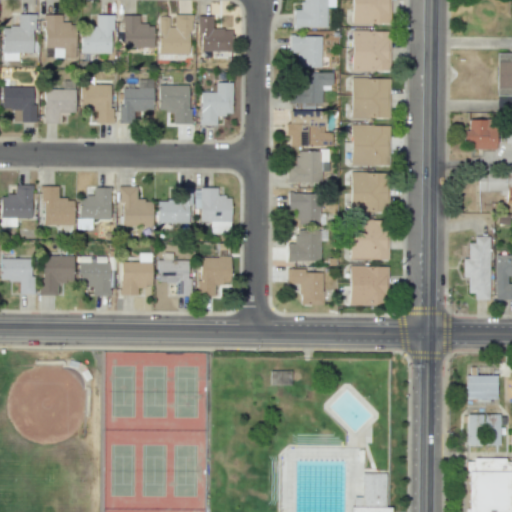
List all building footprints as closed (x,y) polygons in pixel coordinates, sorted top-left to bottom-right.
[(324,0),(300,0),(300,9),(292,10),(292,27),(325,26),(324,0)] [(388,0),(349,0),(349,23),(387,24),(388,0)] [(32,14),(16,14),(16,26),(0,26),(1,60),(16,60),(16,53),(33,53),(32,14)] [(43,14),(42,47),(52,48),(52,57),(73,58),(74,22),(60,22),(61,14),(43,14)] [(78,53),(110,53),(110,14),(95,14),(94,26),(79,26),(78,53)] [(152,47),(152,24),(136,24),(136,15),(121,14),(120,47),(152,47)] [(157,16),(157,53),(188,54),(189,15),(173,14),(173,26),(167,26),(167,16),(157,16)] [(198,51),(230,51),(230,28),(211,29),(211,15),(198,15),(198,51)] [(350,71),(388,71),(387,30),(349,31),(350,71)] [(296,67),(319,67),(319,36),(287,35),(287,52),(296,52),(296,67)] [(511,56),(510,56),(510,53),(495,53),(494,96),(510,95),(510,93),(511,93),(511,56)] [(321,85),(330,85),(330,72),(289,72),(289,104),(320,104),(321,85)] [(387,118),(388,78),(349,77),(349,117),(387,118)] [(119,87),(118,123),(131,124),(131,110),(151,110),(152,79),(136,78),(135,88),(119,87)] [(214,92),(199,92),(198,124),(215,125),(215,114),(230,115),(231,83),(214,82),(214,92)] [(111,84),(78,84),(78,111),(94,111),(93,123),(110,123),(111,84)] [(156,111),(172,111),(172,123),(188,124),(188,85),(156,84),(156,111)] [(0,108),(19,109),(18,122),(34,122),(34,87),(0,86),(0,108)] [(73,89),(41,89),(42,123),(56,123),(56,112),(74,112),(73,89)] [(286,146),(329,146),(329,132),(322,132),(322,110),(286,111),(286,123),(283,123),(283,136),(286,136),(286,146)] [(495,149),(495,120),(465,119),(464,149),(495,149)] [(387,125),(349,124),(348,165),(386,165),(387,125)] [(503,143),(511,143),(511,124),(504,124),(503,143)] [(295,151),(295,164),(285,165),(286,182),(320,181),(319,172),(326,171),(326,150),(295,151)] [(386,173),(349,172),(347,212),(385,213),(386,173)] [(511,174),(477,175),(477,192),(505,192),(506,202),(511,202),(511,174)] [(30,217),(30,184),(13,184),(13,195),(0,194),(0,226),(14,226),(14,217),(30,217)] [(72,225),(72,199),(56,198),(56,186),(41,186),(40,224),(72,225)] [(151,200),(135,200),(135,186),(119,186),(118,226),(150,227),(151,200)] [(108,218),(108,187),(92,187),(92,196),(77,196),(78,218),(108,218)] [(215,188),(192,188),(192,208),(198,208),(198,221),(208,221),(209,233),(229,233),(229,196),(215,196),(215,188)] [(155,222),(188,223),(189,190),(171,189),(171,201),(156,201),(155,222)] [(317,225),(318,194),(286,193),(286,209),(295,209),(295,224),(317,225)] [(348,259),(385,260),(386,220),(348,219),(348,259)] [(318,261),(319,230),(294,229),(294,243),(286,243),(285,260),(318,261)] [(487,299),(488,236),(473,236),(473,242),(463,242),(462,292),(473,292),(473,299),(487,299)] [(119,261),(118,294),(136,294),(136,286),(149,286),(150,253),(137,253),(137,262),(119,261)] [(511,254),(494,254),(493,299),(511,300),(511,299),(511,254)] [(72,255),(40,255),(39,294),(56,294),(56,282),(71,283),(72,255)] [(109,295),(108,262),(94,262),(94,256),(86,256),(86,262),(77,262),(77,286),(91,286),(91,295),(109,295)] [(197,256),(196,296),(212,296),(213,282),(228,282),(229,257),(197,256)] [(155,257),(155,282),(174,282),(174,295),(187,295),(188,258),(155,257)] [(31,258),(0,258),(0,280),(17,280),(18,294),(31,294),(31,258)] [(347,266),(347,304),(385,305),(385,266),(347,266)] [(321,272),(304,272),(303,268),(285,269),(285,283),(298,283),(298,305),(322,304),(321,272)] [(466,375),(498,375),(498,400),(465,400),(466,375)] [(465,414),(499,415),(499,447),(465,447),(465,414)] [(511,456),(510,456),(510,431),(511,431),(511,511),(465,511),(465,507),(469,507),(468,474),(464,474),(464,460),(473,461),(473,456),(505,456),(505,460),(511,460),(511,474),(511,504),(511,456)] [(363,472),(387,473),(386,506),(392,506),(392,511),(353,511),(353,498),(362,498),(363,472)]
